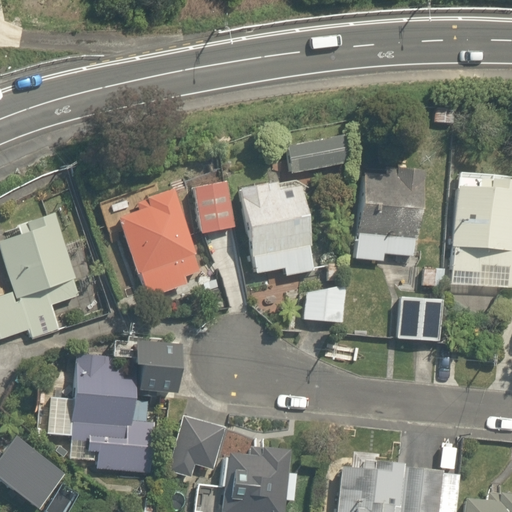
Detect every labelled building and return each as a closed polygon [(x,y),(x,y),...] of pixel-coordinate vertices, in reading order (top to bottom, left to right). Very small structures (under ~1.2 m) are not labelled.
[(78,0),(14,0),(14,14),(78,16),(78,0)] [(325,134),(279,147),(286,173),(332,160),(325,134)] [(374,256),(406,255),(405,180),(404,166),(368,166),(368,181),(343,182),(344,263),(374,262),(374,256)] [(209,171),(173,181),(188,234),(224,223),(209,171)] [(511,190),(511,172),(439,171),(437,287),(511,288),(511,249),(501,249),(502,190),(511,190)] [(222,190),(245,273),(271,266),(274,278),(309,268),(283,174),(222,190)] [(160,194),(156,184),(91,210),(103,239),(110,236),(125,274),(130,272),(140,299),(178,284),(176,279),(198,270),(167,192),(160,194)] [(0,337),(19,330),(25,346),(57,333),(45,305),(73,294),(38,206),(0,221),(0,337)] [(270,333),(297,333),(297,321),(334,321),(334,287),(270,286),(270,333)] [(436,298),(380,295),(378,339),(434,342),(436,298)] [(170,339),(139,339),(139,361),(170,361),(170,339)] [(133,400),(122,400),(124,361),(60,357),(57,426),(69,426),(68,449),(86,450),(85,474),(141,477),(144,420),(132,419),(133,400)] [(186,466),(203,472),(216,430),(175,417),(158,471),(182,479),(186,466)] [(218,445),(213,511),(271,511),(275,448),(218,445)] [(384,467),(326,464),(323,511),(388,511),(389,511),(398,511),(427,511),(430,460),(385,457),(384,467)] [(448,511),(450,469),(434,468),(431,511),(448,511)] [(511,511),(511,496),(489,496),(489,505),(450,503),(449,511),(511,511)]
